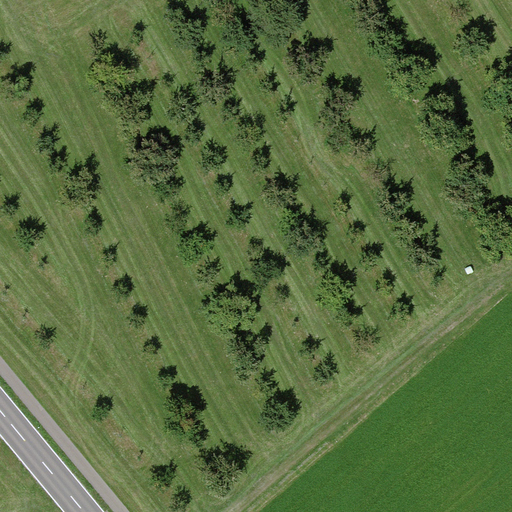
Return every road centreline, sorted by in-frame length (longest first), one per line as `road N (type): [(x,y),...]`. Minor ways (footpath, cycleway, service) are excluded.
road 1 (track): [(387,372),(230,511)]
road 2 (secondary): [(84,511),(0,409)]
